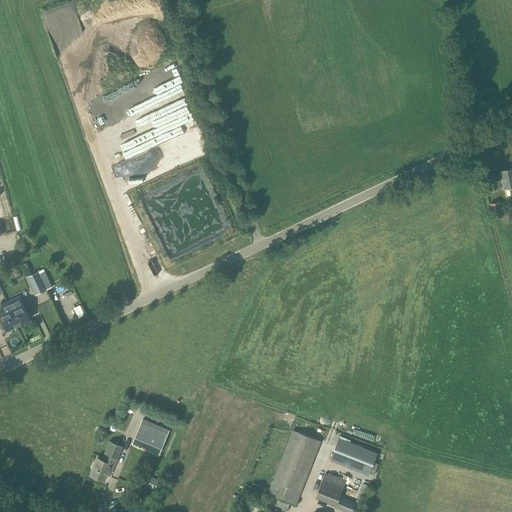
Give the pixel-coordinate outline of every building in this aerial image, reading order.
[(147,181),(174,171),(169,157),(131,172),(133,177),(144,173),(147,181)] [(511,168),(501,171),(504,188),(510,187),(511,197),(511,168)] [(39,272),(27,277),(35,296),(47,291),(39,272)] [(22,303),(18,305),(14,299),(8,302),(19,325),(30,320),(22,303)] [(19,325),(8,302),(1,306),(3,309),(0,310),(0,316),(7,331),(19,325)] [(74,308),(79,318),(84,315),(79,305),(74,308)] [(293,430),(268,495),(296,506),(321,441),(319,441),(298,432),(293,430)] [(340,439),(332,460),(369,474),(377,453),(340,439)] [(98,457),(90,476),(104,482),(107,474),(110,475),(122,447),(110,442),(103,459),(98,457)] [(155,490),(159,480),(152,478),(148,488),(155,490)] [(341,496),(344,488),(323,480),(316,496),(337,504),(335,508),(345,511),(353,511),(356,504),(357,503),(341,496)] [(251,487),(247,495),(258,499),(262,491),(251,487)]
